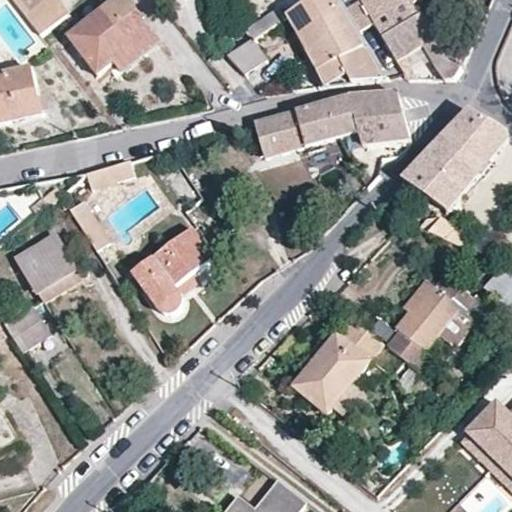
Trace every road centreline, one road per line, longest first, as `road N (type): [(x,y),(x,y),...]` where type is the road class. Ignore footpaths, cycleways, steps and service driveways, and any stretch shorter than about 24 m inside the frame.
road 1 (tertiary): [(67,511),(291,287),(465,91)]
road 2 (residential): [(465,91),(391,87),(0,165)]
